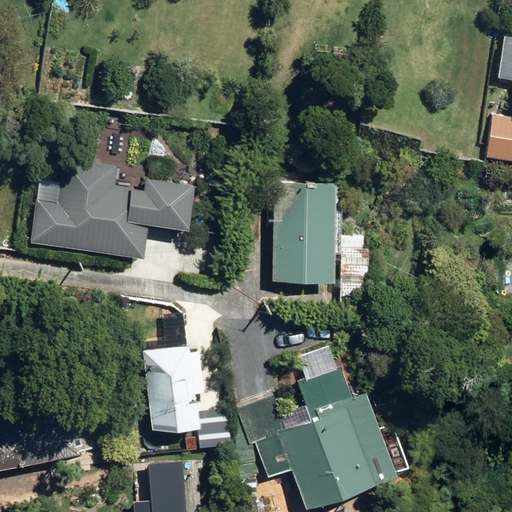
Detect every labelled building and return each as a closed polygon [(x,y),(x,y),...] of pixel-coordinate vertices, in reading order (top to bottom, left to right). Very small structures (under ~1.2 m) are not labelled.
[(487,154),(511,157),(511,115),(493,112),(487,154)] [(42,194),(36,237),(148,253),(153,214),(194,220),(200,177),(152,170),(150,183),(119,178),(122,161),(67,153),(61,196),(42,194)] [(275,281),(334,281),(335,181),(276,180),(275,281)] [(342,305),(369,305),(369,244),(342,244),(342,305)] [(141,350),(150,430),(200,425),(193,345),(141,350)] [(0,468),(81,453),(80,450),(93,448),(81,384),(0,398),(0,468)] [(280,427),(308,502),(397,471),(367,388),(296,413),(299,420),(280,427)] [(185,511),(181,461),(148,464),(152,502),(135,503),(135,511),(185,511)]
